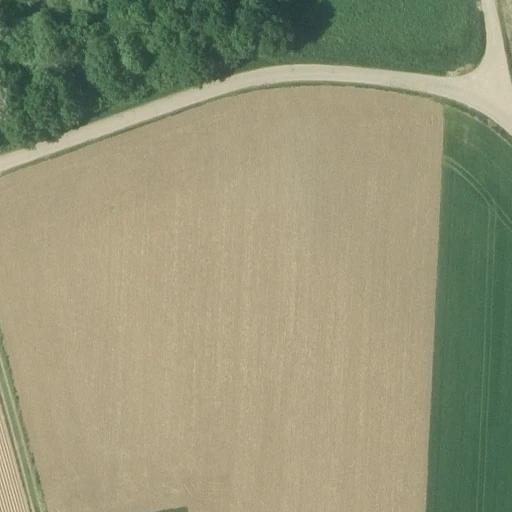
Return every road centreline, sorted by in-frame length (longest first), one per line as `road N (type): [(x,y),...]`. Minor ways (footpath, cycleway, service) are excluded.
road 1 (unclassified): [(0,166),(207,91),(294,72),(406,82),(484,102)]
road 2 (track): [(45,511),(0,343)]
